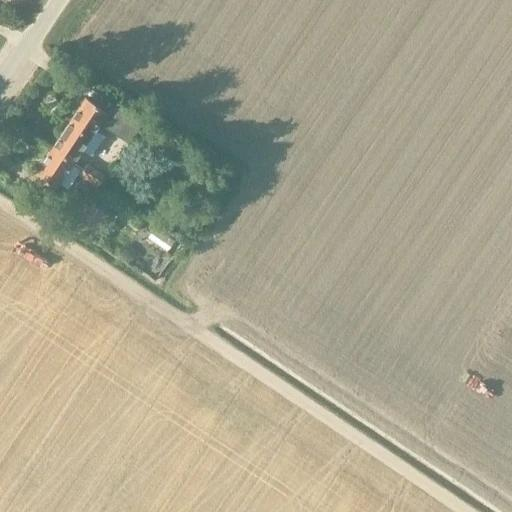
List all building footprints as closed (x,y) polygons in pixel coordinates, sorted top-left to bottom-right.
[(88,138),(98,124),(105,113),(105,112),(84,98),(50,148),(72,163),(88,138)] [(105,113),(98,124),(127,143),(142,119),(114,99),(105,112),(105,113)] [(55,188),(72,163),(50,148),(33,174),(55,188)] [(87,182),(95,170),(85,163),(77,176),(87,182)] [(87,182),(95,188),(103,175),(95,170),(87,182)] [(93,234),(102,219),(106,214),(88,201),(74,222),(93,234)]
